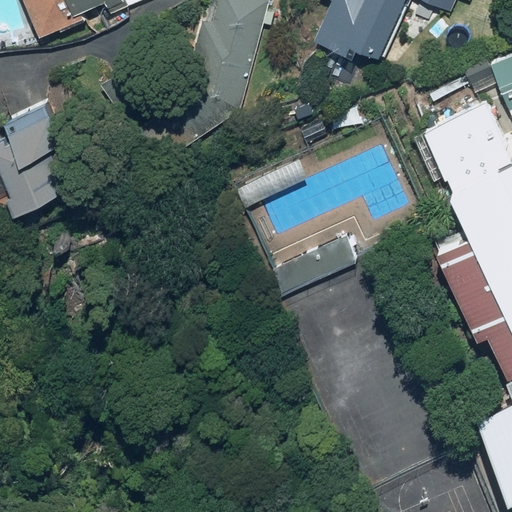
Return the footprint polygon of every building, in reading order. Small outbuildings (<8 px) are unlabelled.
[(31,0),(43,31),(85,14),(82,6),(98,0),(112,0),(116,10),(139,0),(31,0)] [(273,0),(214,0),(210,17),(204,15),(185,86),(245,103),(273,0)] [(332,0),(318,35),(357,52),(361,43),(368,46),(385,53),(407,0),(332,0)] [(475,88),(501,77),(511,103),(511,48),(492,57),(489,50),(430,76),(439,96),(472,81),(475,88)] [(125,112),(146,100),(155,115),(143,122),(166,157),(210,128),(187,94),(163,109),(154,95),(134,61),(105,78),(125,112)] [(0,156),(3,156),(23,206),(69,189),(54,150),(68,144),(51,99),(9,115),(14,130),(0,136),(0,156)] [(511,153),(511,134),(496,99),(435,126),(474,214),(442,228),(487,330),(495,327),(511,364),(511,180),(502,158),(511,153)] [(304,155),(238,183),(246,201),(312,173),(304,155)] [(346,222),(273,255),(286,285),(359,252),(346,222)] [(511,393),(481,404),(511,485),(511,393)]
